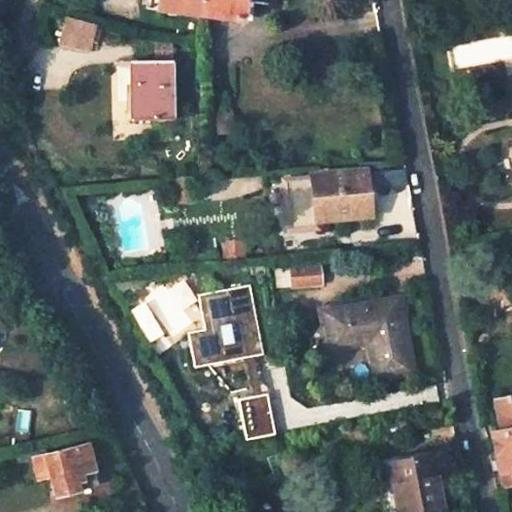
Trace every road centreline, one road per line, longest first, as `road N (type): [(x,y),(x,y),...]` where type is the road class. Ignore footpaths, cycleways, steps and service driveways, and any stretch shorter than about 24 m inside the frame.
road 1 (residential): [(485,511),(390,0)]
road 2 (secondary): [(0,177),(179,511)]
